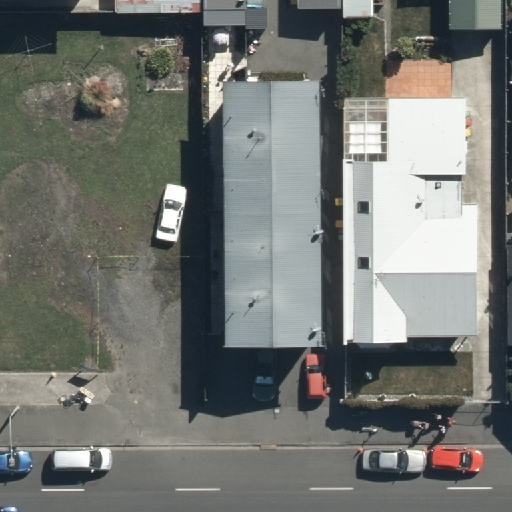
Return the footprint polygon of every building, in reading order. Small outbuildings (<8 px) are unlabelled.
[(115,0),(116,14),(243,13),(242,0),(115,0)] [(299,0),(300,10),(377,8),(376,0),(299,0)] [(502,0),(449,0),(449,27),(502,26),(502,0)] [(325,78),(228,78),(229,349),(326,349),(325,78)] [(482,103),(346,104),(347,340),(483,339),(482,103)]
